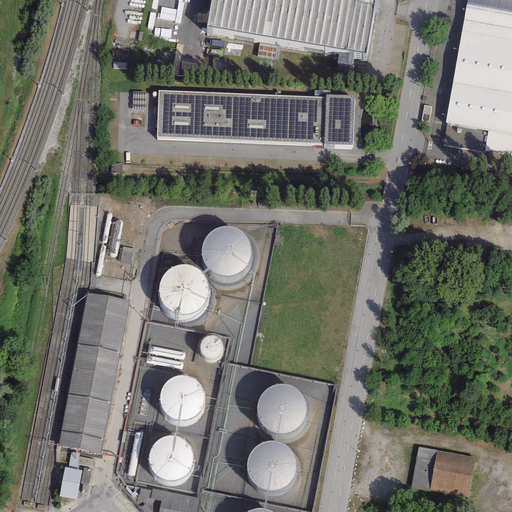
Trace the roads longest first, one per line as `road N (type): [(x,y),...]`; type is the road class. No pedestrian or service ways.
road 1 (residential): [(426,0),(335,511)]
road 2 (unknown): [(114,497),(165,241),(209,221),(387,223)]
road 3 (unknown): [(402,133),(362,159),(143,162)]
